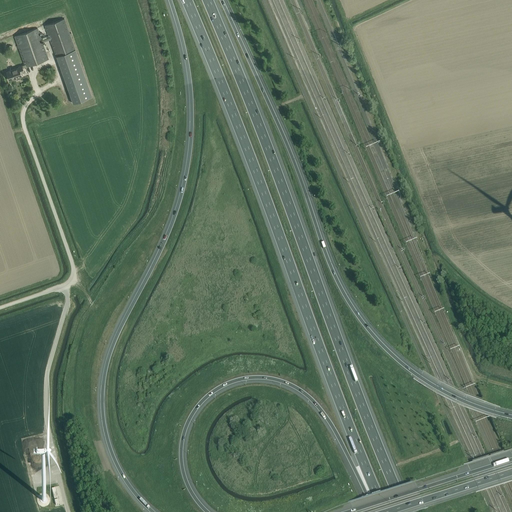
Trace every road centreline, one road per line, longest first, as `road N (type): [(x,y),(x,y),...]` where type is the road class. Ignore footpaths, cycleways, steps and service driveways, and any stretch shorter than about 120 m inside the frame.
road 1 (motorway): [(405,511),(206,0)]
road 2 (motorway): [(186,0),(384,511)]
road 3 (motorway): [(169,0),(188,68),(186,168),(167,233),(115,337),(101,392),(112,456),(152,511)]
road 4 (motorway): [(511,416),(420,376),(358,316),(221,0)]
road 5 (motorway): [(207,511),(184,479),(187,422),(218,387),(258,376),(286,382),(319,408),(374,511)]
road 6 (unclassified): [(0,307),(63,286),(70,273),(25,126)]
road 7 (track): [(68,511),(49,405),(68,282)]
road 8 (motorway): [(511,459),(345,511)]
road 9 (motorway): [(384,511),(511,471)]
